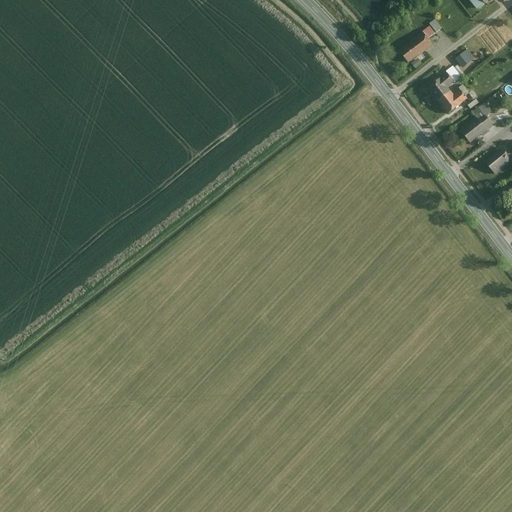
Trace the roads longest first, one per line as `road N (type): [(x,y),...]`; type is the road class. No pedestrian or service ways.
road 1 (residential): [(511,1),(390,98)]
road 2 (tertiary): [(390,98),(304,0)]
